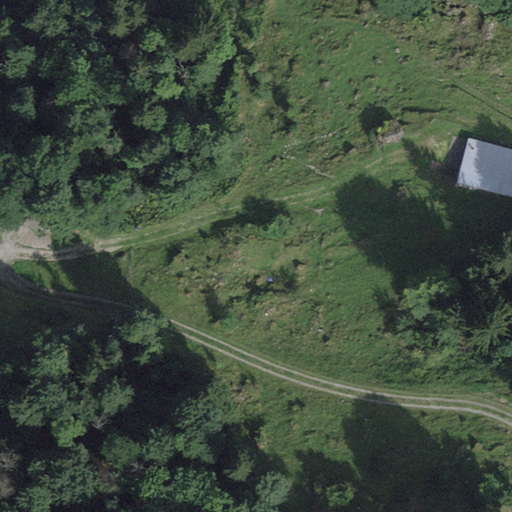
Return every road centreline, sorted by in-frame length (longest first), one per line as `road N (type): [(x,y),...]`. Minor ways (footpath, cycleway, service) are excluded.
road 1 (track): [(511,416),(487,405),(311,381),(164,321),(40,290),(0,268)]
road 2 (track): [(0,248),(106,242),(311,193),(408,149),(443,149)]
